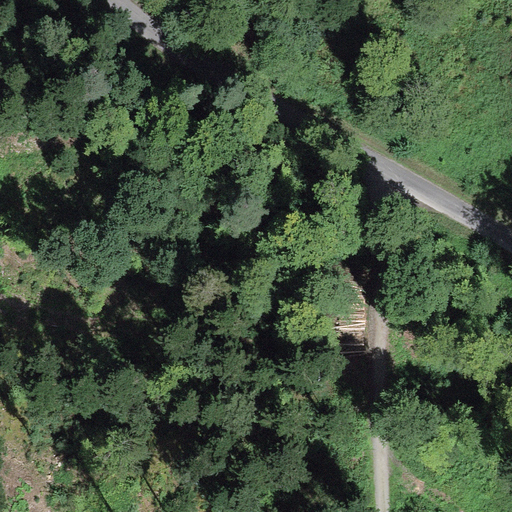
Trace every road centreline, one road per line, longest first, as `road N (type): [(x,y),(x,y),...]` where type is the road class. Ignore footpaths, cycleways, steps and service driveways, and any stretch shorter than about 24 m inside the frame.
road 1 (unclassified): [(511,237),(211,65),(119,0)]
road 2 (track): [(385,511),(381,248),(401,174)]
